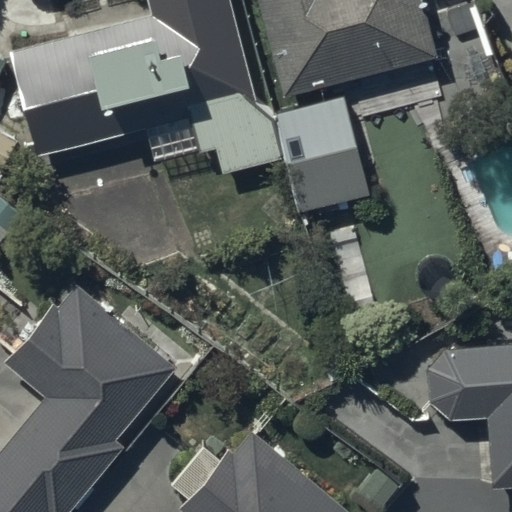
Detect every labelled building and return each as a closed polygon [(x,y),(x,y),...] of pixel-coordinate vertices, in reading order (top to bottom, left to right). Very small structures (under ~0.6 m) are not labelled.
[(253,84),(234,0),(152,0),(152,1),(14,36),(37,139),(142,115),(150,149),(217,133),(223,159),(285,145),(274,101),(253,84)] [(263,0),(286,78),(434,37),(423,0),(263,0)] [(0,64),(7,51),(0,47),(0,164),(3,166),(21,131),(0,119),(0,64)] [(348,89),(283,106),(308,205),(373,189),(348,89)] [(114,425),(175,352),(77,272),(59,294),(53,290),(4,350),(44,383),(0,436),(0,511),(42,511),(48,505),(57,511),(58,511),(123,432),(114,425)] [(511,333),(449,336),(447,337),(445,339),(443,340),(441,342),(439,344),(438,346),(436,348),(435,350),(433,352),(432,355),(431,357),(430,360),(430,362),(429,365),(429,367),(429,370),(429,372),(429,375),(429,378),(430,380),(430,383),(431,385),(432,387),(433,390),(435,392),(436,394),(438,396),(439,398),(441,400),(443,402),(445,403),(447,405),(449,406),(452,407),(454,408),(488,406),(492,476),(511,475),(511,333)] [(342,511),(354,498),(254,419),(236,441),(229,435),(222,445),(204,431),(171,472),(187,484),(180,494),(202,511),(342,511)]
